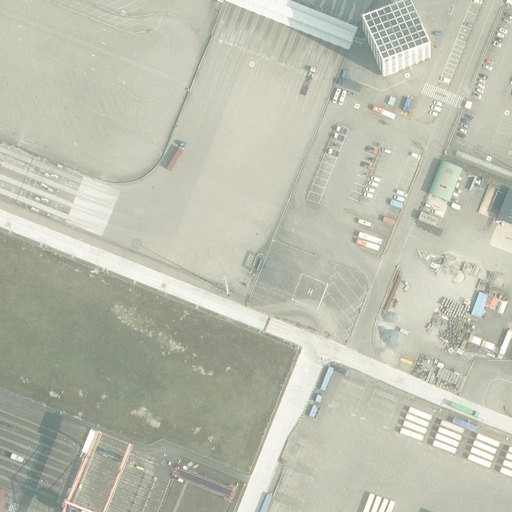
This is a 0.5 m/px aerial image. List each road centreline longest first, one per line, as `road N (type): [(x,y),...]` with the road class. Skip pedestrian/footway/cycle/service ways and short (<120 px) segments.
road 1 (unknown): [(259,0),(199,156),(178,179),(124,209)]
road 2 (unknown): [(244,511),(317,348)]
